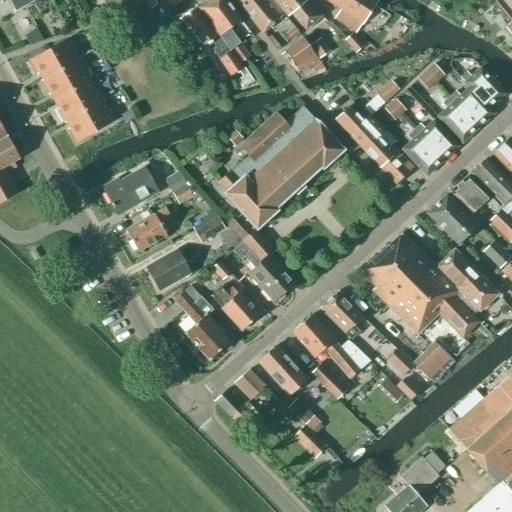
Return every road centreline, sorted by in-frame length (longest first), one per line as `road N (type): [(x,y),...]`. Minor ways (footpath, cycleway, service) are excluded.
road 1 (residential): [(187,404),(410,208)]
road 2 (tertiary): [(187,404),(73,210)]
road 3 (residential): [(410,208),(292,80)]
road 4 (tertiary): [(288,511),(187,404)]
road 5 (tertiary): [(73,210),(0,84)]
road 6 (residential): [(410,208),(511,110)]
